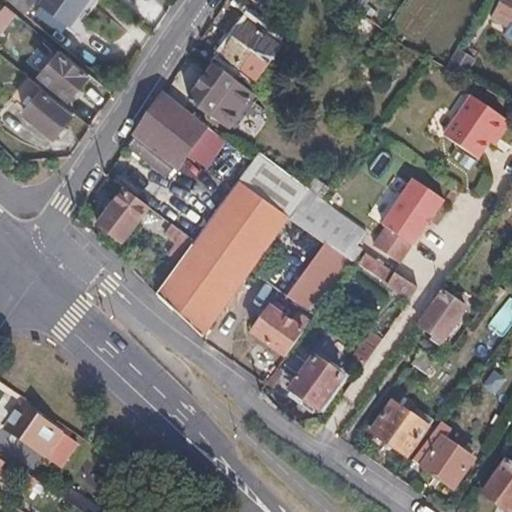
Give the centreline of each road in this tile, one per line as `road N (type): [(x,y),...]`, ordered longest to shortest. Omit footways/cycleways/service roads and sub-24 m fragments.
road 1 (residential): [(409,511),(251,408),(92,275)]
road 2 (primary): [(269,511),(19,265)]
road 3 (tertiary): [(44,234),(207,0)]
